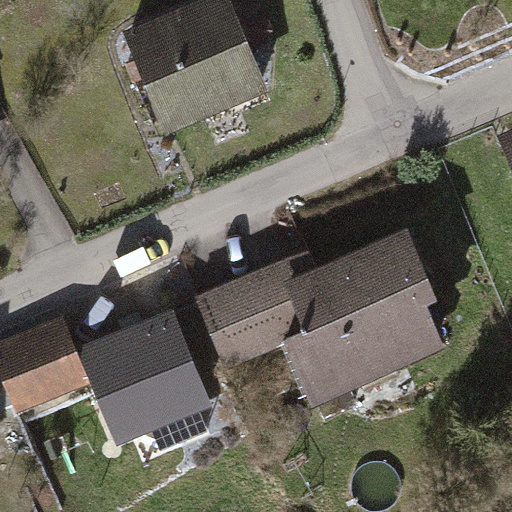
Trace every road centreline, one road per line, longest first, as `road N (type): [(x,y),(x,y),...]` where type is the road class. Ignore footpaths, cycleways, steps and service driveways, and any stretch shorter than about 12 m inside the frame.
road 1 (residential): [(390,138),(0,301)]
road 2 (residential): [(339,0),(390,138)]
road 3 (residential): [(511,88),(390,138)]
